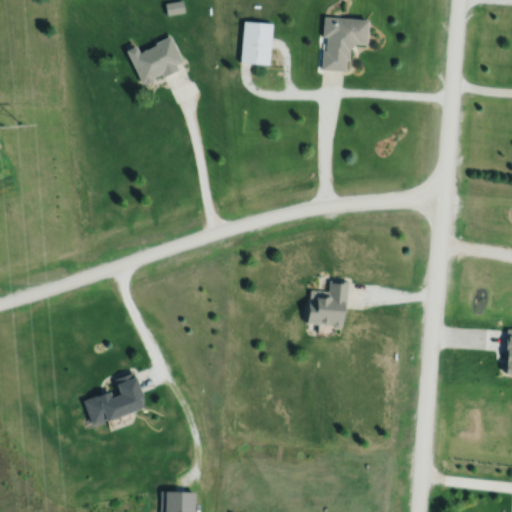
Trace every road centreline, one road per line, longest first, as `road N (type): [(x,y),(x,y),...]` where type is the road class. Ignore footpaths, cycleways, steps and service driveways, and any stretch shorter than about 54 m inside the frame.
road 1 (residential): [(458,0),(417,511)]
road 2 (residential): [(443,191),(253,220),(0,302)]
